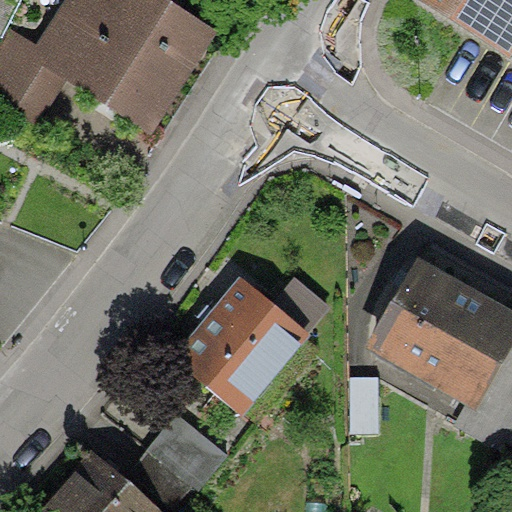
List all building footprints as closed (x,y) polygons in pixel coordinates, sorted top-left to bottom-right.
[(206,36),(149,0),(122,0),(112,16),(87,0),(78,0),(43,55),(70,72),(150,123),(206,36)] [(511,0),(427,0),(511,52),(511,0)] [(43,55),(12,35),(0,53),(0,100),(37,124),(70,72),(43,55)] [(511,317),(417,263),(376,336),(443,374),(438,382),(481,407),(487,398),(511,351),(511,317)] [(311,337),(245,281),(179,358),(244,414),(311,337)] [(511,404),(511,403),(511,351),(487,398),(509,410),(511,404)] [(380,380),(352,380),(352,431),(380,431),(380,380)] [(232,459),(180,415),(131,472),(174,510),(191,490),(199,497),(232,459)] [(160,511),(96,454),(42,511),(160,511)]
